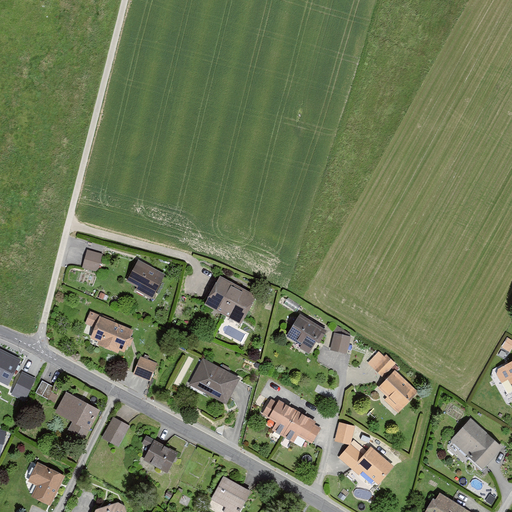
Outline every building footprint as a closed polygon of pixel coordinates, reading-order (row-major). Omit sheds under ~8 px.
[(98,272),(103,253),(86,249),(82,268),(98,272)] [(165,273),(137,258),(126,279),(137,285),(135,290),(151,299),(165,273)] [(220,275),(204,304),(242,324),(257,294),(249,290),(228,279),(220,275)] [(133,328),(90,311),(85,323),(94,327),(90,337),(98,340),(97,343),(118,352),(119,349),(124,351),(133,328)] [(319,342),(327,330),(300,313),(285,337),(309,351),(315,340),(319,342)] [(352,337),(334,332),(331,349),(348,354),(352,337)] [(511,340),(509,339),(502,350),(511,355),(511,353),(511,340)] [(0,380),(8,384),(20,359),(0,348),(0,380)] [(386,356),(379,352),(368,363),(384,378),(398,364),(388,353),(386,356)] [(158,363),(141,357),(134,374),(151,381),(158,363)] [(226,403),(240,377),(203,358),(189,384),(226,403)] [(511,360),(495,369),(501,381),(508,378),(511,385),(511,360)] [(398,412),(418,391),(395,369),(378,387),(387,396),(384,399),(398,412)] [(20,370),(11,393),(28,399),(37,376),(20,370)] [(55,399),(57,394),(51,392),(54,384),(40,380),(36,393),(55,399)] [(100,409),(65,390),(53,411),(71,421),(67,429),(84,438),(100,409)] [(321,427),(314,423),(316,420),(305,413),(287,403),(279,398),(277,402),(271,398),(262,413),(276,422),(272,429),(293,442),(298,434),(312,442),(321,427)] [(132,427),(113,417),(102,438),(120,448),(132,427)] [(483,468),(503,445),(471,417),(451,439),(483,468)] [(356,427),(339,422),(335,439),(350,444),(356,427)] [(170,477),(181,456),(147,438),(143,446),(152,451),(145,463),(170,477)] [(378,483),(394,465),(370,445),(366,450),(355,440),(339,458),(359,474),(363,470),(378,483)] [(63,474),(38,463),(30,482),(37,485),(33,495),(50,503),(63,474)] [(243,511),(254,493),(225,477),(211,502),(226,510),(225,511),(243,511)] [(461,511),(465,507),(439,491),(426,511),(461,511)] [(125,511),(123,502),(92,511),(125,511)]
